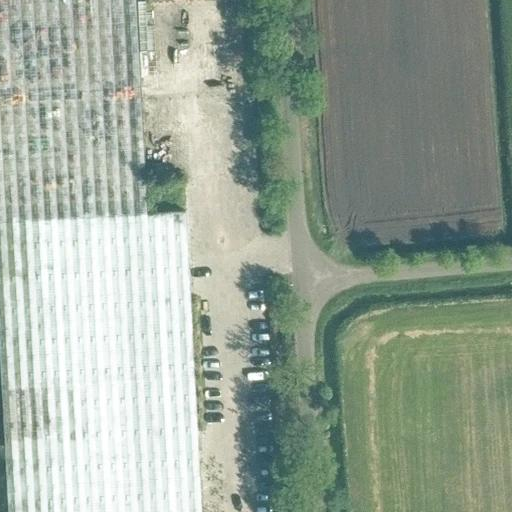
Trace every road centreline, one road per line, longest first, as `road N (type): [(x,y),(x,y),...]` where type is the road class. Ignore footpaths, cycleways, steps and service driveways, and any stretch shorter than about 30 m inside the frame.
road 1 (tertiary): [(303,294),(283,0)]
road 2 (tertiary): [(314,511),(303,294)]
road 3 (unclassified): [(303,294),(511,276)]
